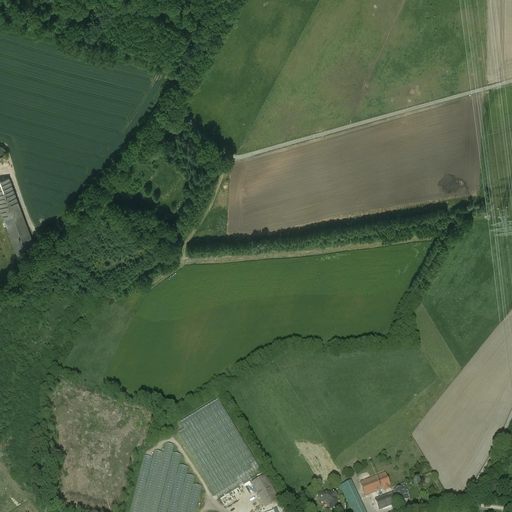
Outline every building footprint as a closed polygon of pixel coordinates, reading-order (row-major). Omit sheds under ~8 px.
[(8,177),(0,179),(0,208),(4,220),(22,214),(8,177)] [(22,214),(4,220),(17,255),(27,251),(25,247),(33,244),(22,214)] [(260,469),(218,400),(180,423),(184,430),(178,434),(218,499),(245,482),(243,479),(260,469)] [(385,473),(360,483),(365,496),(369,495),(369,494),(384,489),(387,496),(392,494),(389,487),(390,486),(385,473)] [(278,500),(265,476),(252,483),(266,507),(278,500)] [(363,511),(349,483),(340,487),(351,511),(363,511)] [(397,491),(394,492),(394,493),(398,504),(408,501),(405,492),(403,489),(402,489),(397,491)] [(334,493),(332,496),(330,495),(325,495),(322,498),(322,501),(325,502),(328,502),(332,506),(333,511),(339,510),(338,499),(340,497),(334,493)] [(387,496),(379,499),(375,501),(379,511),(398,504),(394,493),(392,494),(387,496)]
